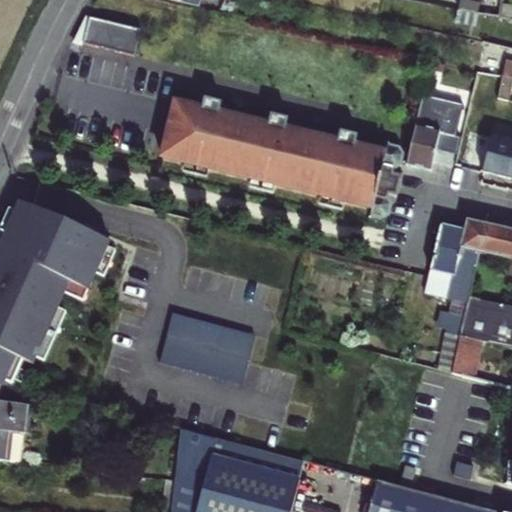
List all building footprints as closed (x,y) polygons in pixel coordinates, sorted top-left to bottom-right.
[(474,24),(476,15),(459,12),(457,21),(474,24)] [(142,59),(148,32),(88,19),(82,46),(142,59)] [(511,68),(504,67),(502,79),(511,81),(511,68)] [(498,100),(510,103),(511,91),(511,81),(502,79),(498,100)] [(422,97),(406,166),(430,172),(435,151),(445,153),(456,156),(460,139),(456,138),(464,106),(422,97)] [(404,156),(399,148),(385,145),(383,152),(352,144),(353,143),(345,141),(344,143),(307,134),(306,137),(282,131),(283,126),(275,124),(274,129),(216,115),(217,110),(209,108),(208,113),(174,105),(161,160),(368,210),(367,217),(381,221),(388,218),(391,205),(386,199),(387,196),(397,198),(402,176),(393,174),(393,172),(401,168),(404,156)] [(0,385),(1,384),(11,388),(24,364),(33,367),(70,283),(89,291),(110,241),(22,203),(0,251),(0,385)] [(463,233),(458,258),(478,263),(480,254),(511,261),(511,232),(466,222),(466,223),(463,233)] [(478,263),(458,258),(463,233),(452,230),(441,227),(429,272),(455,278),(457,271),(475,276),(478,263)] [(511,307),(505,306),(469,299),(464,319),(459,337),(481,342),(511,348),(511,307)] [(173,312),(160,361),(178,367),(190,317),(173,312)] [(464,319),(455,316),(451,336),(459,337),(464,319)] [(253,337),(190,317),(178,367),(242,385),(253,337)] [(452,376),(459,337),(451,336),(442,373),(452,376)] [(481,342),(459,337),(452,376),(462,378),(473,381),(481,342)] [(25,436),(29,408),(0,404),(0,462),(6,463),(9,434),(25,436)] [(216,440),(179,430),(173,483),(169,511),(195,511),(210,459),(216,440)] [(210,459),(195,511),(290,511),(297,483),(210,459)] [(403,467),(398,484),(410,487),(415,471),(403,467)] [(169,511),(173,483),(165,482),(159,511),(169,511)] [(486,511),(377,483),(369,511),(486,511)]
